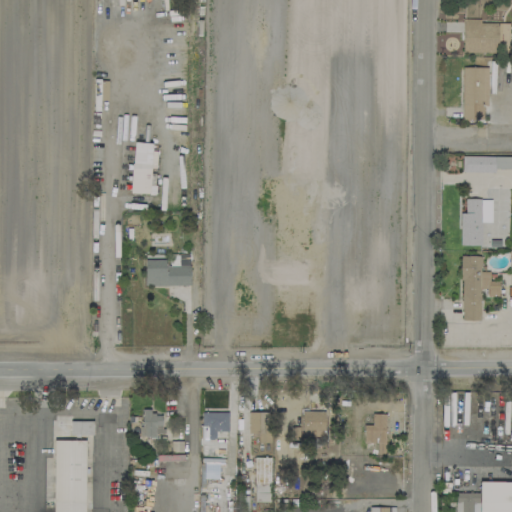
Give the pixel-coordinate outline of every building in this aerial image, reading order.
[(462,21),(461,52),(505,52),(505,21),(462,21)] [(483,119),(483,106),(485,106),(486,67),(461,67),(460,119),(483,119)] [(130,192),(154,193),(155,185),(149,185),(150,168),(154,168),(154,142),(132,142),(130,192)] [(511,169),(511,156),(461,156),(460,171),(492,172),(492,168),(511,169)] [(275,219),(276,178),(260,178),(259,218),(275,219)] [(458,243),(479,243),(479,220),(489,220),(490,198),(479,198),(479,197),(464,197),(463,211),(459,211),(458,243)] [(281,244),(308,245),(308,228),(281,227),(281,244)] [(188,282),(187,252),(143,252),(142,257),(143,284),(188,282)] [(460,317),(477,318),(478,288),(479,286),(486,287),(486,290),(496,290),(497,280),(487,279),(488,270),(478,270),(479,264),(480,264),(480,255),(469,253),(463,254),(461,254),(459,254),(458,265),(459,278),(460,278),(460,317)] [(253,313),(253,290),(233,291),(233,314),(253,313)] [(276,291),(277,313),(309,312),(308,291),(276,291)] [(66,316),(83,316),(83,295),(66,295),(66,316)] [(137,434),(147,434),(147,436),(154,436),(154,432),(159,431),(159,432),(162,432),(163,427),(160,427),(159,414),(154,414),(154,411),(149,411),(148,407),(140,408),(141,419),(138,420),(137,434)] [(246,411),(247,431),(250,432),(257,431),(256,441),(269,441),(268,411),(257,410),(246,411)] [(323,410),(323,429),(318,429),(318,435),(301,436),(302,429),(300,429),(301,410),(323,410)] [(199,411),(226,411),(226,429),(225,429),(225,437),(213,437),(213,436),(211,436),(211,438),(207,438),(207,437),(206,437),(206,436),(200,436),(200,433),(198,433),(199,430),(200,429),(199,411)] [(383,412),(383,452),(376,452),(375,442),(363,441),(362,423),(370,423),(371,412),(383,412)] [(92,421),(69,420),(69,433),(92,434),(92,421)] [(52,511),(83,511),(84,440),(52,440),(52,511)] [(269,501),(269,457),(253,457),(254,501),(269,501)] [(477,511),(454,511),(454,491),(477,491),(477,511)]
